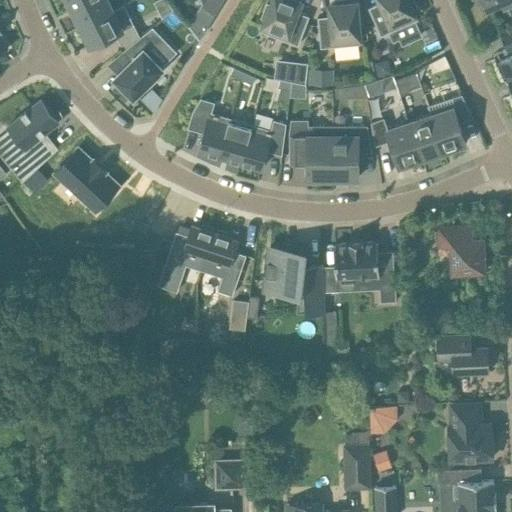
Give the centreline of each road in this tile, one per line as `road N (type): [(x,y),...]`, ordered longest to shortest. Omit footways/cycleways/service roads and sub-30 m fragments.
road 1 (residential): [(511,165),(415,202),(356,212),(242,197),(139,154)]
road 2 (residential): [(139,154),(237,0)]
road 3 (residential): [(511,165),(438,0)]
road 4 (residential): [(139,154),(84,105),(48,56)]
